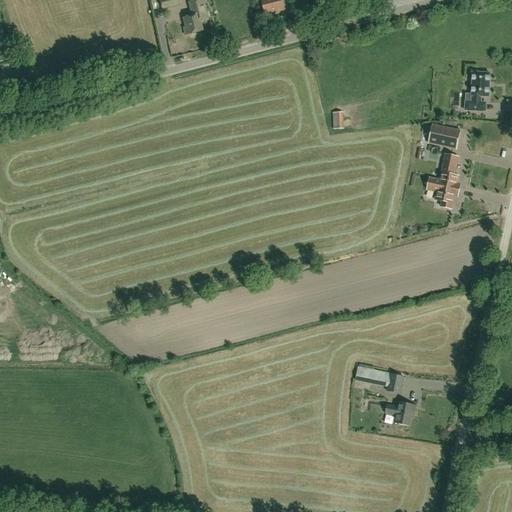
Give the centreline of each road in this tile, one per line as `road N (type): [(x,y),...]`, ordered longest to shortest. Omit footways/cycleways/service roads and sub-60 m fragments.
road 1 (unclassified): [(0,116),(452,0)]
road 2 (unclassified): [(444,511),(511,203)]
